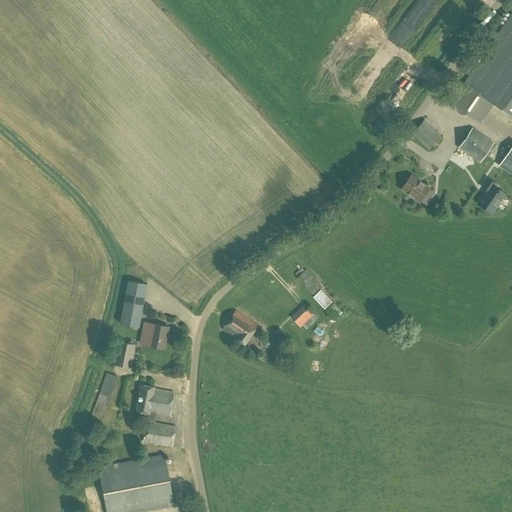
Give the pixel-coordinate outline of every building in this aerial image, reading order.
[(511,20),(468,85),(464,83),(450,103),(454,106),(454,107),(454,109),(456,112),(458,114),(460,116),(463,116),(466,116),(469,116),(480,123),(494,103),(511,115),(511,20)] [(428,149),(440,136),(424,120),(412,134),(428,149)] [(452,158),(437,179),(453,190),(451,193),(456,196),(466,203),(485,175),(475,168),(479,162),(493,143),(472,129),(459,148),(474,159),(470,165),(472,167),(469,170),(452,158)] [(511,146),(499,166),(511,174),(511,146)] [(419,202),(429,188),(417,180),(416,182),(410,177),(401,189),(419,202)] [(475,202),(489,212),(494,205),(495,206),(499,200),(498,199),(502,192),(494,187),(496,184),(487,177),(481,186),(485,189),(475,202)] [(312,295),(321,287),(306,269),(296,278),(312,295)] [(128,281),(122,314),(120,324),(138,328),(145,293),(147,284),(128,281)] [(324,309),(332,301),(321,290),(313,297),(324,309)] [(334,319),(342,312),(333,303),(326,311),(334,319)] [(307,328),(318,318),(314,313),(306,304),(291,318),(300,327),(303,324),(307,328)] [(244,346),(258,326),(235,311),(222,330),(236,338),(234,340),(244,346)] [(164,349),(168,327),(153,324),(149,346),(164,349)] [(280,341),(286,335),(280,329),(274,335),(280,341)] [(130,368),(135,345),(119,342),(114,365),(130,368)] [(100,427),(117,377),(107,373),(89,423),(100,427)] [(136,412),(149,414),(148,422),(147,422),(143,442),(172,447),(175,427),(154,423),(156,414),(170,416),(174,393),(154,389),(155,387),(141,385),(136,412)] [(106,511),(139,511),(174,505),(164,455),(98,468),(106,511)]
